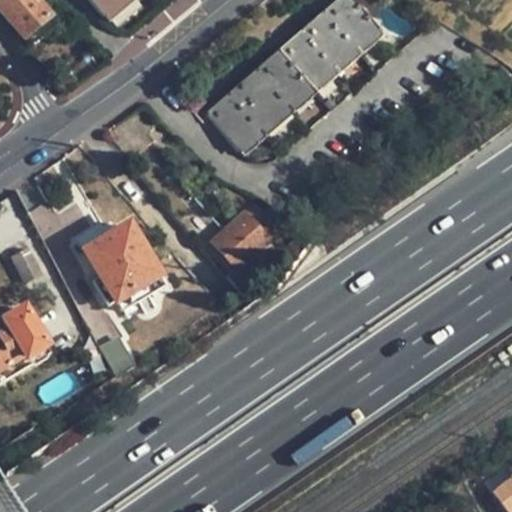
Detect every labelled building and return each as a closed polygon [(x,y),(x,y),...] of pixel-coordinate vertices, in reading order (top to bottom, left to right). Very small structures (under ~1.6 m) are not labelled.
[(0,0),(0,14),(23,40),(50,17),(34,0),(0,0)] [(123,0),(87,0),(102,18),(123,0)] [(351,0),(341,0),(302,34),(207,116),(237,152),(378,31),(351,0)] [(58,26),(50,17),(23,40),(30,49),(58,26)] [(267,244),(266,242),(243,217),(242,215),(210,243),(235,271),(267,244)] [(113,301),(114,303),(120,313),(164,286),(127,225),(83,252),(99,279),(92,283),(106,306),(113,301)] [(31,248),(26,250),(40,276),(44,274),(31,248)] [(22,285),(40,276),(26,250),(9,260),(22,285)] [(0,335),(0,371),(22,358),(24,360),(46,348),(22,309),(1,322),(6,332),(0,335)] [(115,340),(98,349),(99,351),(111,375),(128,365),(115,340)] [(0,382),(49,353),(46,348),(24,360),(22,358),(0,371),(0,382)] [(112,377),(111,375),(99,351),(87,357),(100,383),(112,377)] [(511,511),(511,483),(494,497),(505,511),(511,511)]
